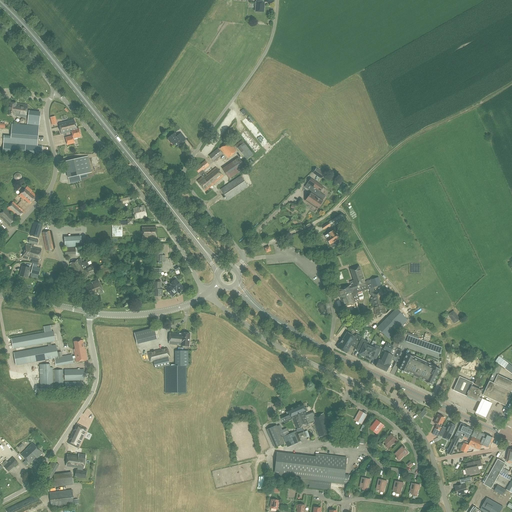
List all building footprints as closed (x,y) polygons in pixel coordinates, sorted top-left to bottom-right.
[(274,3),(274,0),(256,0),(256,2),(255,11),(263,12),(264,2),(259,2),(259,1),(274,3)] [(8,115),(26,117),(28,105),(10,102),(8,115)] [(41,114),(29,113),(27,124),(39,125),(41,114)] [(74,138),(81,137),(79,128),(77,129),(74,119),(59,123),(62,133),(72,131),(73,136),(66,137),(67,145),(75,143),(74,138)] [(39,126),(12,124),(11,136),(4,135),(4,143),(37,146),(39,126)] [(180,144),(186,139),(181,133),(177,136),(175,133),(168,138),(174,145),(178,142),(180,144)] [(228,158),(237,151),(228,141),(220,148),(228,158)] [(247,159),(253,154),(244,142),(238,147),(247,159)] [(4,143),(3,154),(42,157),(43,146),(37,146),(4,143)] [(265,161),(269,157),(259,146),(255,150),(265,161)] [(214,162),(223,154),(221,152),(218,148),(209,156),(214,162)] [(81,181),(79,175),(92,172),(88,156),(64,161),(68,178),(69,178),(70,183),(81,181)] [(231,178),(246,168),(239,157),(222,168),(230,180),(232,179),(231,178)] [(212,185),(224,176),(216,167),(207,175),(203,170),(210,165),(206,160),(199,166),(199,167),(196,170),(202,177),(197,181),(206,191),(213,185),(212,185)] [(325,174),(316,168),(312,173),(321,179),(325,174)] [(228,200),(248,186),(241,176),(221,189),(228,200)] [(317,209),(326,196),(319,192),(323,186),(311,178),(307,184),(310,185),(308,188),(310,190),(312,187),(314,189),(312,193),(311,193),(306,201),(317,209)] [(30,203),(37,196),(32,191),(32,190),(27,186),(19,195),(24,200),(24,199),(30,203)] [(125,203),(130,202),(128,197),(119,199),(121,206),(126,205),(125,203)] [(19,218),(25,212),(13,202),(12,203),(8,207),(7,208),(19,218)] [(141,218),(147,216),(144,205),(138,207),(133,208),(136,219),(141,217),(141,218)] [(0,215),(10,226),(17,219),(5,208),(0,213),(0,215)] [(345,219),(341,214),(329,222),(332,227),(345,219)] [(39,238),(43,224),(34,221),(30,235),(39,238)] [(156,227),(142,227),(143,238),(156,238),(156,227)] [(330,244),(339,238),(334,230),(328,234),(325,236),(327,238),(330,244)] [(47,251),(54,249),(50,231),(43,232),(47,251)] [(39,261),(42,249),(33,247),(34,244),(37,245),(38,240),(30,238),(29,243),(32,243),(31,246),(26,244),(22,258),(28,259),(28,258),(39,261)] [(65,240),(65,247),(81,246),(81,239),(65,240)] [(163,244),(156,244),(155,261),(165,261),(165,255),(163,255),(163,244)] [(79,247),(65,248),(65,254),(76,254),(76,256),(80,256),(79,247)] [(95,264),(90,266),(87,260),(82,262),(81,258),(70,264),(78,280),(86,276),(87,277),(98,272),(95,264)] [(114,266),(111,261),(108,263),(100,266),(104,276),(111,273),(109,269),(111,268),(111,267),(114,266)] [(28,278),(30,268),(22,266),(20,276),(28,278)] [(41,268),(33,266),(31,273),(39,275),(41,268)] [(358,292),(372,288),(370,280),(365,282),(360,266),(351,269),(354,280),(350,282),(351,285),(337,289),(339,297),(340,297),(343,306),(355,303),(355,302),(360,300),(358,292)] [(407,267),(393,272),(397,281),(410,276),(407,267)] [(370,280),(372,288),(381,285),(379,277),(370,280)] [(98,295),(104,292),(99,279),(92,282),(92,283),(85,286),(89,297),(98,294),(98,295)] [(176,289),(178,292),(179,293),(184,289),(176,279),(172,283),(177,288),(176,289)] [(160,282),(154,282),(154,296),(162,296),(162,289),(160,289),(160,282)] [(177,288),(172,283),(171,284),(165,289),(172,297),(178,292),(176,289),(177,288)] [(377,315),(386,313),(384,305),(385,305),(382,290),(374,291),(372,288),(369,289),(370,292),(370,295),(372,294),(373,297),(371,298),(373,307),(375,307),(377,314),(377,315)] [(396,308),(387,317),(377,327),(389,339),(399,328),(408,320),(396,308)] [(448,315),(454,324),(460,320),(454,311),(448,315)] [(367,329),(371,325),(365,318),(362,320),(358,323),(363,328),(365,326),(367,329)] [(137,343),(157,338),(154,328),(134,333),(137,343)] [(48,346),(51,346),(50,342),(55,341),(54,331),(12,339),(13,349),(47,342),(48,346)] [(337,347),(346,353),(353,342),(358,344),(361,336),(356,334),(354,337),(347,332),(340,344),(339,343),(337,347)] [(189,346),(190,333),(182,333),(182,334),(170,333),(169,344),(181,345),(181,346),(189,346)] [(406,341),(441,354),(442,347),(409,335),(406,341)] [(365,356),(370,346),(366,345),(368,342),(362,339),(359,346),(362,348),(360,354),(360,355),(363,356),(364,356),(365,356)] [(76,362),(88,360),(86,349),(85,349),(85,347),(84,347),(83,340),(74,342),(75,349),(74,349),(76,362)] [(386,343),(384,349),(390,352),(393,346),(386,343)] [(48,346),(14,352),(16,365),(55,358),(59,358),(58,357),(56,345),(51,346),(48,346)] [(367,358),(371,360),(374,353),(378,355),(381,348),(375,345),(373,348),(370,346),(365,356),(367,357),(367,358)] [(167,348),(148,352),(150,362),(153,361),(168,358),(171,357),(168,348),(167,348)] [(376,366),(386,371),(392,359),(396,361),(402,350),(396,348),(393,355),(385,352),(381,360),(379,359),(376,366)] [(55,358),(56,366),(74,363),(72,354),(70,355),(70,351),(65,352),(66,355),(58,357),(59,358),(55,358)] [(178,351),(176,351),(176,366),(188,366),(188,351),(184,351),(178,351)] [(406,354),(399,369),(407,373),(408,369),(411,371),(410,373),(415,375),(414,376),(418,377),(418,376),(423,379),(425,379),(425,381),(433,385),(440,369),(406,354)] [(495,361),(507,370),(511,365),(499,356),(495,361)] [(155,368),(165,366),(170,365),(168,358),(153,361),(155,368)] [(472,365),(455,362),(454,368),(470,372),(472,365)] [(498,363),(483,395),(505,405),(511,391),(511,388),(511,381),(498,375),(501,367),(498,363)] [(40,364),(41,389),(53,389),(53,368),(50,368),(50,364),(40,364)] [(186,366),(165,366),(165,393),(186,392),(186,366)] [(65,375),(63,375),(63,377),(65,377),(65,381),(79,380),(80,380),(84,380),(84,369),(65,370),(65,375)] [(53,389),(64,388),(63,377),(63,375),(63,370),(55,370),(53,371),(53,389)] [(453,390),(477,401),(481,390),(472,386),(473,382),(460,376),(453,390)] [(65,382),(65,388),(80,388),(80,380),(79,380),(79,382),(65,382)] [(493,403),(483,398),(477,413),(487,418),(493,403)] [(295,432),(299,442),(301,441),(302,442),(307,440),(302,427),(310,424),(309,424),(314,422),(319,437),(330,433),(323,413),(316,416),(313,411),(306,414),(305,412),(306,412),(306,411),(308,411),(306,407),(305,408),(303,404),(288,410),(288,411),(286,412),(287,414),(282,417),(284,422),(291,419),(291,418),(292,418),(298,430),(295,432)] [(361,423),(366,415),(360,411),(355,420),(361,423)] [(438,415),(434,423),(437,424),(433,434),(437,436),(441,427),(440,427),(445,418),(438,415)] [(383,426),(377,421),(371,429),(376,434),(383,426)] [(452,432),(455,426),(449,423),(447,428),(443,426),(441,431),(444,432),(445,431),(448,432),(445,438),(449,440),(453,432),(452,432)] [(461,423),(460,425),(452,441),(446,453),(451,455),(456,443),(457,443),(459,438),(462,440),(464,436),(468,438),(469,436),(473,429),(461,423)] [(78,448),(87,429),(77,424),(68,443),(78,448)] [(275,448),(284,444),(277,425),(267,429),(275,448)] [(489,448),(493,438),(486,434),(485,435),(474,430),(471,436),(472,437),(469,444),(479,449),(481,444),(489,448)] [(283,436),(288,447),(299,442),(295,432),(283,436)] [(384,445),(388,448),(393,444),(397,441),(391,434),(384,441),(386,443),(384,445)] [(464,442),(460,450),(466,452),(469,445),(464,442)] [(37,458),(43,453),(33,443),(28,448),(21,454),(30,464),(36,457),(37,458)] [(402,447),(395,454),(400,459),(407,452),(402,447)] [(277,452),(274,476),(348,484),(350,475),(345,474),(347,457),(316,454),(316,457),(277,452)] [(78,455),(68,454),(66,466),(77,467),(78,455)] [(79,454),(78,455),(77,467),(78,468),(78,470),(76,470),(75,477),(86,478),(87,471),(82,471),(83,468),(84,469),(86,455),(79,454)] [(9,472),(18,463),(13,457),(7,464),(5,461),(2,464),(9,472)] [(498,459),(484,484),(492,488),(506,463),(498,459)] [(478,466),(482,465),(481,460),(467,463),(468,468),(466,468),(467,475),(480,472),(478,466)] [(47,485),(54,474),(59,465),(52,461),(40,481),(47,485)] [(362,477),(360,487),(367,489),(369,479),(362,477)] [(379,479),(376,489),(384,491),(386,481),(379,479)] [(395,481),(393,491),(400,492),(403,483),(395,481)] [(412,483),(410,493),(417,495),(419,485),(412,483)] [(466,489),(468,489),(466,483),(455,486),(458,495),(465,493),(465,492),(466,489)] [(503,495),(506,490),(498,485),(495,490),(503,495)] [(52,508),(74,505),(72,490),(50,492),(52,508)] [(485,511),(500,511),(503,507),(487,498),(481,509),(485,511)] [(271,499),(270,508),(278,509),(279,500),(271,499)]
